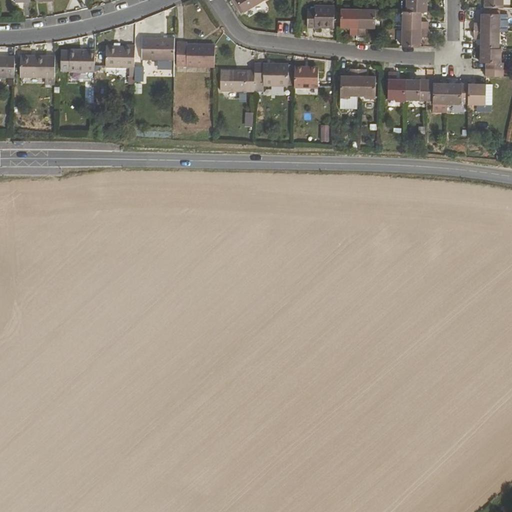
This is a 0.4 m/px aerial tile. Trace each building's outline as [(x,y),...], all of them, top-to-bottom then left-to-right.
[(240,0),(236,0),(244,12),(246,10),(240,0)] [(240,0),(246,10),(264,0),(240,0)] [(312,6),(311,24),(338,24),(338,3),(319,3),(319,7),(312,6)] [(344,6),(344,25),(354,25),(354,31),(361,31),(362,6),(344,6)] [(369,32),(369,25),(379,25),(379,7),(362,6),(361,31),(369,32)] [(433,17),(426,17),(426,8),(411,7),(407,7),(407,25),(433,25),(433,17)] [(487,19),(480,19),(480,27),(507,27),(511,27),(511,10),(507,10),(488,10),(487,19)] [(407,43),(426,43),(426,33),(433,33),(433,25),(407,25),(407,43)] [(480,35),(487,35),(487,44),(507,44),(507,27),(480,27),(480,35)] [(178,35),(147,35),(145,35),(145,56),(146,56),(178,56),(178,42),(178,35)] [(218,65),(218,44),(190,44),(190,42),(178,42),(178,56),(178,65),(218,65)] [(137,65),(137,44),(129,44),(129,45),(108,45),(109,65),(137,65)] [(493,64),(511,65),(511,59),(508,59),(508,44),(507,44),(487,44),(487,59),(493,59),(493,64)] [(63,48),(63,67),(72,68),(97,68),(97,47),(72,47),(72,48),(63,48)] [(24,53),(23,74),(48,74),(48,81),(57,81),(57,53),(24,53)] [(0,55),(0,76),(16,76),(17,55),(0,55)] [(267,82),(293,83),(292,62),(258,61),(258,68),(258,78),(267,79),(267,82)] [(323,66),(310,66),(310,64),(299,64),(299,84),(322,84),(323,66)] [(362,66),(355,66),(354,73),(345,73),(345,93),(354,93),(354,91),(362,91),(362,66)] [(369,91),(369,93),(380,93),(380,72),(369,73),(370,66),(362,66),(362,91),(369,91)] [(258,78),(258,68),(224,68),(225,88),(258,88),(258,78)] [(401,96),(401,98),(411,98),(411,96),(411,76),(401,76),(401,69),(393,69),(393,96),(401,96)] [(432,79),(425,79),(425,76),(411,76),(411,96),(431,96),(432,79)] [(431,96),(438,96),(438,99),(453,99),(453,79),(444,79),(432,79),(431,96)] [(467,99),(467,97),(474,97),(475,79),(453,79),(453,99),(467,99)] [(507,83),(492,83),(493,80),(475,79),(474,97),(474,101),(506,102),(507,83)] [(246,113),(245,126),(252,127),(253,113),(246,113)] [(321,125),(320,142),(328,142),(329,125),(321,125)]
